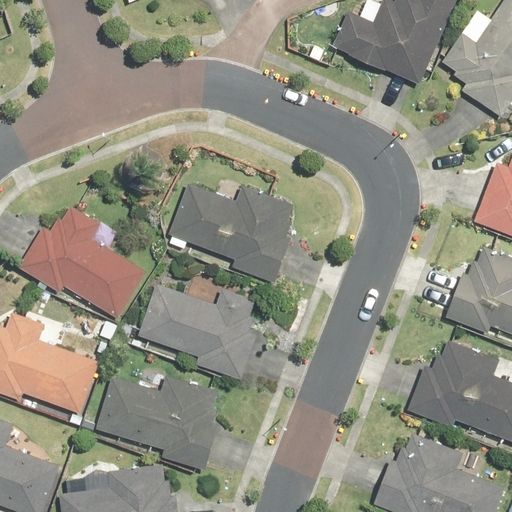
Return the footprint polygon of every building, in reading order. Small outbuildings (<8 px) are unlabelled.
[(345,5),(328,45),(422,85),(459,0),(374,0),(368,15),(345,5)] [(461,30),(433,76),(500,116),(511,95),(511,0),(498,0),(475,38),(461,30)] [(0,55),(9,51),(0,29),(0,55)] [(511,146),(498,142),(469,218),(511,233),(511,146)] [(231,262),(276,277),(300,206),(240,185),(236,195),(184,178),(167,231),(234,253),(231,262)] [(49,195),(12,263),(119,321),(150,264),(97,235),(103,224),(49,195)] [(511,251),(472,237),(443,316),(488,333),(492,322),(511,329),(511,251)] [(190,362),(241,379),(267,300),(212,282),(206,299),(151,281),(133,333),(193,353),(190,362)] [(0,302),(0,393),(76,422),(99,359),(39,337),(46,320),(0,302)] [(511,361),(430,331),(402,407),(455,427),(458,418),(511,437),(511,361)] [(111,370),(92,433),(205,468),(228,392),(164,372),(160,385),(111,370)] [(15,423),(0,417),(0,510),(5,511),(43,511),(62,463),(8,443),(15,423)] [(399,425),(371,500),(404,511),(494,511),(505,483),(460,466),(466,450),(399,425)] [(57,511),(178,511),(174,462),(100,468),(101,488),(56,491),(57,511)]
